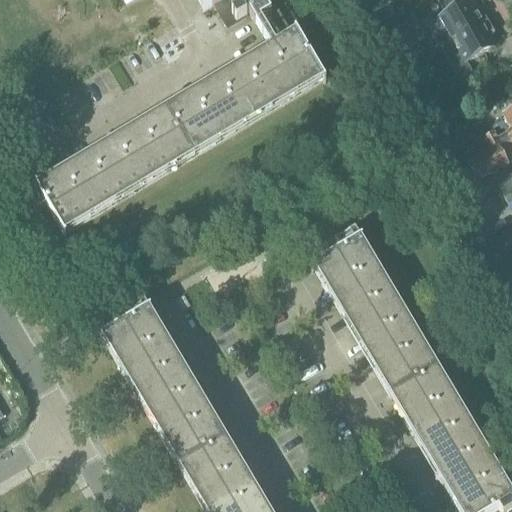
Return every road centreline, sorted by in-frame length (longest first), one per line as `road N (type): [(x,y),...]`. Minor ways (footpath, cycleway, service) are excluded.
road 1 (unclassified): [(28,157),(201,60),(166,0)]
road 2 (residential): [(419,511),(289,289)]
road 3 (residential): [(292,511),(165,298)]
road 4 (residential): [(66,429),(0,308)]
